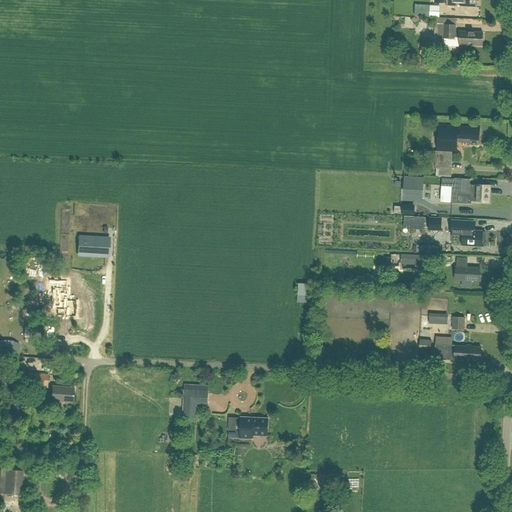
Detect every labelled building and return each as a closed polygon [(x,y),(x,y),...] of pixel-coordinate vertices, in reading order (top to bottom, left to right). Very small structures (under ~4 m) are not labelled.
[(430,6),(416,6),(415,16),(429,16),(430,6)] [(460,39),(459,44),(483,45),(484,32),(456,31),(456,25),(445,24),(444,38),(460,39)] [(479,129),(439,126),(438,149),(456,150),(457,142),(469,142),(470,140),(478,140),(479,129)] [(451,168),(452,152),(436,151),(435,168),(451,168)] [(471,180),(455,179),(455,194),(451,194),(451,203),(471,204),(471,201),(488,202),(489,185),(470,184),(471,180)] [(441,231),(442,218),(429,217),(428,230),(441,231)] [(462,245),(482,246),(482,241),(485,241),(485,232),(482,232),(474,231),(475,224),(467,224),(454,223),(451,223),(451,235),(453,235),(462,236),(462,245)] [(91,237),(90,258),(109,258),(109,237),(91,237)] [(427,266),(427,256),(401,255),(400,265),(427,266)] [(480,281),(481,268),(467,268),(468,258),(456,258),(455,280),(480,281)] [(382,287),(383,276),(364,275),(364,286),(382,287)] [(58,279),(57,292),(66,291),(66,280),(58,279)] [(305,302),(305,283),(294,283),(294,302),(305,302)] [(53,307),(58,307),(57,316),(75,317),(75,301),(59,301),(59,299),(53,299),(53,307)] [(447,325),(448,315),(429,314),(429,324),(447,325)] [(464,330),(465,318),(452,317),(452,330),(464,330)] [(30,328),(29,344),(40,345),(41,329),(30,328)] [(0,350),(11,351),(11,340),(0,339),(0,350)] [(431,349),(431,340),(420,339),(419,348),(431,349)] [(481,347),(437,345),(437,359),(454,360),(454,359),(465,359),(465,360),(480,360),(481,347)] [(432,370),(432,362),(420,361),(420,370),(432,370)] [(47,388),(48,375),(28,373),(26,386),(47,388)] [(72,403),(73,388),(53,387),(52,401),(72,403)] [(207,405),(208,390),(184,389),(182,418),(196,419),(197,404),(207,405)] [(37,432),(40,402),(30,401),(28,424),(24,424),(24,431),(37,432)] [(268,419),(247,418),(229,418),(228,437),(253,438),(253,435),(267,436),(268,419)] [(67,446),(66,457),(73,457),(74,447),(67,446)] [(21,487),(22,471),(6,470),(4,494),(22,495),(23,487),(21,487)] [(334,490),(334,475),(311,474),(311,485),(327,486),(327,490),(334,490)]
